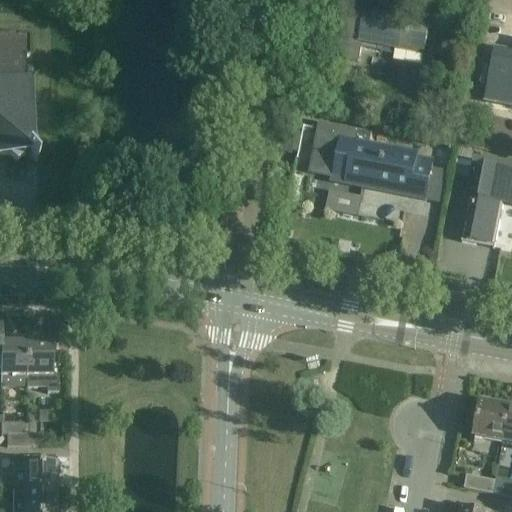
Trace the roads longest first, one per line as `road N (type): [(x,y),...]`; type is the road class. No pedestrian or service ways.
road 1 (residential): [(243,295),(252,253),(246,204),(261,15),(272,0)]
road 2 (secondary): [(511,346),(243,295)]
road 3 (tertiary): [(0,267),(243,295)]
road 4 (secondary): [(223,511),(243,295)]
